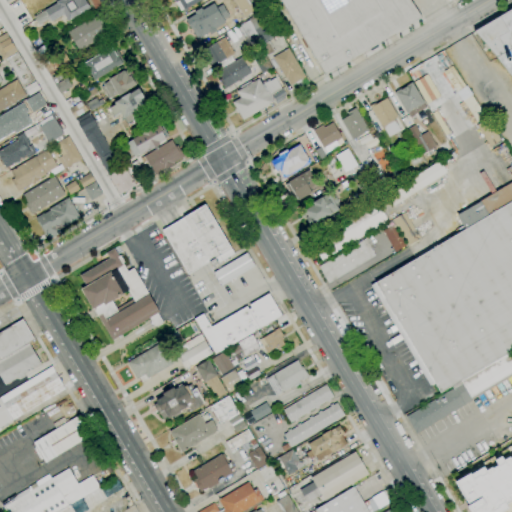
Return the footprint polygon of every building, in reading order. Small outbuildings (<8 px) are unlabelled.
[(38,25),(33,17),(45,10),(57,3),(56,2),(59,0),(85,0),(90,8),(68,22),(64,14),(52,22),(50,18),(38,25)] [(184,13),(182,10),(180,11),(173,0),(200,0),(187,8),(188,10),(184,13)] [(244,18),(233,0),(248,0),(255,11),(244,18)] [(410,0),(422,18),(325,75),(280,0),(410,0)] [(197,38),(191,29),(185,20),(195,14),(194,12),(201,8),(202,10),(214,3),(217,8),(222,4),(229,16),(224,20),(226,23),(216,29),(217,31),(210,35),(209,33),(200,38),(199,37),(197,38)] [(511,79),(497,58),(474,31),(511,8),(511,79)] [(24,33),(20,28),(13,16),(21,11),(28,23),(31,20),(35,27),(24,33)] [(79,51),(67,32),(97,14),(109,33),(79,51)] [(251,50),(245,40),(246,39),(256,33),(254,29),(270,19),(279,34),(263,44),(262,43),(251,50)] [(238,26),(248,20),(256,33),(246,39),(238,26)] [(2,61),(0,57),(0,36),(6,33),(17,52),(2,61)] [(37,55),(30,43),(43,36),(49,47),(37,55)] [(221,69),(218,64),(212,67),(202,51),(224,37),(234,54),(231,56),(234,61),(221,69)] [(94,81),(84,64),(114,45),(124,62),(94,81)] [(266,56),(262,49),(271,45),(275,52),(266,56)] [(290,86),(286,78),(285,79),(273,57),(288,48),(306,77),(300,80),(301,82),(296,84),(296,83),(290,86)] [(49,77),(43,64),(64,52),(71,65),(49,77)] [(23,87),(6,59),(17,53),(34,80),(23,87)] [(222,91),(213,75),(242,57),(242,58),(247,55),(252,63),(247,66),(251,73),(222,91)] [(262,73),(255,62),(265,56),(272,67),(262,73)] [(119,96),(118,97),(117,95),(111,98),(108,100),(101,88),(104,86),(102,85),(109,81),(108,79),(117,74),(118,74),(123,71),(127,77),(131,75),(137,85),(127,90),(128,91),(119,96)] [(59,94),(54,84),(66,77),(72,86),(59,94)] [(270,95),(273,100),(272,103),(243,121),(232,103),(240,98),(236,91),(258,78),(262,85),(264,84),(270,95)] [(264,84),(275,78),(281,89),(270,95),(264,84)] [(0,111),(0,89),(6,86),(5,85),(9,83),(9,84),(16,80),(26,96),(0,111)] [(29,96),(24,88),(35,81),(40,89),(29,96)] [(409,118),(394,93),(411,82),(426,107),(409,118)] [(129,93),(129,94),(138,88),(144,98),(141,99),(145,107),(142,109),(144,113),(127,123),(121,112),(113,117),(108,109),(115,105),(114,103),(120,99),(120,98),(129,93)] [(32,113),(25,101),(38,93),(45,105),(32,113)] [(74,118),(64,102),(78,94),(87,111),(74,118)] [(91,112),(86,104),(96,97),(98,101),(101,99),(104,104),(91,112)] [(389,137),(384,129),(383,129),(369,106),(375,103),(376,104),(386,98),(398,117),(394,119),(400,130),(389,137)] [(0,141),(0,115),(22,103),(28,113),(26,114),(32,124),(15,134),(14,133),(0,141)] [(352,140),(341,120),(348,116),(347,113),(355,108),(368,130),(352,140)] [(82,132),(78,125),(79,124),(76,120),(89,112),(96,124),(95,125),(82,132)] [(489,147),(500,140),(485,119),(475,125),(489,147)] [(126,143),(159,124),(161,123),(168,136),(166,138),(166,139),(159,143),(160,145),(149,151),(148,150),(140,154),(140,153),(134,157),(126,143)] [(323,148),(312,130),(322,125),(324,128),(332,123),(341,137),(323,148)] [(95,125),(110,151),(97,159),(82,132),(95,125)] [(422,155),(407,130),(415,125),(421,135),(427,131),(436,146),(422,155)] [(37,132),(43,128),(50,140),(44,144),(37,132)] [(5,168),(0,159),(0,149),(17,140),(16,138),(24,133),(30,144),(28,145),(29,147),(31,145),(36,153),(27,159),(25,156),(5,168)] [(57,166),(60,165),(57,159),(63,155),(56,143),(68,136),(81,159),(52,176),(49,171),(57,167),(57,166)] [(151,175),(148,170),(151,169),(148,170),(146,167),(149,166),(143,156),(171,140),(175,147),(177,145),(184,157),(174,163),(174,164),(164,170),(164,169),(154,175),(154,174),(151,175)] [(276,170),(276,171),(270,161),(279,156),(278,155),(287,150),(287,151),(299,144),(311,163),(284,179),(283,177),(281,178),(276,170)] [(320,160),(315,150),(320,147),(326,157),(320,160)] [(49,171),(45,174),(46,175),(40,179),(40,180),(32,185),(31,184),(18,191),(11,180),(14,179),(10,171),(37,155),(37,154),(41,151),(42,152),(47,149),(49,153),(51,152),(52,154),(51,155),(57,166),(57,167),(49,171)] [(345,173),(335,156),(347,149),(357,166),(345,173)] [(109,176),(98,159),(114,150),(124,167),(109,176)] [(446,173),(439,162),(385,193),(391,205),(446,173)] [(124,167),(129,174),(135,170),(141,181),(130,188),(132,189),(125,193),(125,192),(120,195),(109,176),(124,167)] [(299,200),(288,182),(309,170),(316,182),(317,182),(320,186),(311,191),(310,188),(309,188),(312,193),(299,200)] [(83,188),(78,180),(90,173),(95,181),(83,188)] [(31,214),(26,205),(28,204),(23,195),(54,176),(65,194),(31,214)] [(70,195),(64,186),(74,181),(80,189),(70,195)] [(91,201),(84,189),(95,182),(102,194),(91,201)] [(314,226),(313,224),(311,226),(305,218),(307,216),(304,211),(313,205),(312,203),(328,192),(330,195),(333,193),(339,202),(335,205),(339,210),(314,226)] [(48,241),(35,218),(43,213),(44,214),(50,210),(49,209),(68,198),(82,220),(48,241)] [(511,201),(511,349),(510,351),(447,389),(440,392),(434,383),(430,386),(370,285),(375,282),(375,283),(511,201)] [(320,260),(387,222),(376,203),(319,236),(324,244),(314,250),(320,260)] [(188,274),(162,231),(171,225),(205,205),(234,253),(212,267),(209,262),(188,274)] [(394,252),(382,231),(392,225),(391,224),(393,223),(406,246),(394,252)] [(328,283),(318,266),(369,237),(374,246),(371,248),(375,256),(328,283)] [(112,340),(93,310),(80,289),(86,286),(80,275),(110,258),(107,253),(114,248),(119,256),(120,255),(125,262),(123,263),(128,272),(133,268),(159,312),(157,314),(162,323),(154,327),(149,318),(112,340)] [(215,354),(194,320),(202,315),(211,329),(246,307),(248,310),(251,308),(250,306),(269,294),(281,315),(215,354)] [(0,359),(0,332),(22,319),(34,340),(29,343),(0,359)] [(266,353),(258,339),(278,328),(282,336),(281,336),(283,339),(282,340),(284,345),(277,349),(276,348),(266,353)] [(185,369),(178,356),(180,355),(176,349),(201,335),(212,354),(185,369)] [(246,356),(239,343),(252,335),(259,348),(246,356)] [(142,383),(139,378),(137,379),(127,363),(160,342),(173,364),(150,377),(151,378),(142,383)] [(16,379),(4,386),(0,378),(0,359),(29,343),(41,364),(25,373),(24,377),(20,380),(16,379)] [(235,355),(231,349),(238,345),(242,351),(235,355)] [(510,351),(511,354),(511,376),(416,434),(406,417),(448,391),(447,389),(510,351)] [(219,377),(209,361),(224,352),(234,367),(219,377)] [(204,383),(195,367),(208,360),(217,375),(204,383)] [(276,396),(263,374),(266,372),(269,377),(270,376),(267,371),(278,365),(281,370),(297,360),(301,367),(302,367),(308,378),(282,393),(281,392),(276,396)] [(0,397),(51,367),(65,389),(0,427),(0,397)] [(228,393),(220,378),(234,370),(243,384),(228,393)] [(214,399),(204,383),(216,376),(226,392),(214,399)] [(164,421),(158,411),(157,412),(153,405),(157,403),(155,401),(164,396),(162,394),(173,387),(174,390),(183,384),(184,387),(187,385),(187,386),(191,384),(194,389),(196,388),(205,402),(202,404),(203,404),(191,411),(188,407),(180,411),(182,414),(174,418),(173,416),(164,421)] [(290,423),(282,410),(326,384),(333,397),(330,399),(331,401),(327,403),(327,401),(318,407),(319,408),(316,410),(315,408),(309,412),(309,413),(307,415),(306,414),(297,419),(298,420),(295,422),(294,421),(290,423)] [(235,433),(227,419),(220,423),(210,407),(228,396),(246,426),(235,433)] [(255,421),(250,412),(265,402),(271,412),(255,421)] [(283,452),(280,447),(288,443),(283,435),(288,432),(287,431),(290,429),(290,430),(297,426),(296,425),(299,423),(300,425),(309,419),(308,418),(311,416),(312,417),(318,414),(317,412),(320,411),(321,412),(330,407),(329,405),(332,404),(333,405),(336,403),(344,416),(291,448),(290,447),(283,452)] [(181,453),(169,432),(199,414),(199,415),(205,412),(216,431),(210,434),(211,435),(181,453)] [(45,463),(33,443),(78,415),(91,436),(45,463)] [(317,461),(314,456),(308,459),(305,453),(311,450),(307,444),(321,436),(321,435),(329,430),(330,431),(339,425),(344,434),(341,435),(346,444),(340,448),(332,453),(331,453),(317,461)] [(244,451),(240,445),(231,451),(226,442),(247,429),(253,438),(256,443),(256,444),(258,446),(252,450),(251,447),(251,446),(248,441),(246,442),(249,448),(244,451)] [(256,470),(247,454),(259,447),(268,463),(256,470)] [(288,475),(281,464),(279,465),(276,459),(291,449),(299,461),(293,464),(297,470),(294,471),(295,472),(292,474),(291,473),(288,475)] [(299,509),(291,495),(313,482),(311,478),(355,452),(368,474),(324,501),(321,502),(318,497),(299,509)] [(200,492),(193,481),(197,478),(193,471),(221,454),(222,455),(223,454),(228,463),(230,462),(234,468),(230,470),(232,473),(208,489),(207,488),(204,490),(203,490),(200,492)] [(57,511),(9,511),(6,506),(14,501),(13,499),(15,498),(14,497),(16,496),(16,495),(28,488),(35,483),(35,482),(48,474),(51,478),(68,468),(78,484),(92,476),(99,487),(57,511)] [(241,511),(222,511),(224,510),(218,500),(248,482),(252,490),(256,488),(263,499),(241,511)] [(316,511),(315,510),(353,487),(367,511),(316,511)] [(281,511),(275,502),(287,495),(297,511),(281,511)] [(199,511),(214,503),(218,511),(199,511)]
